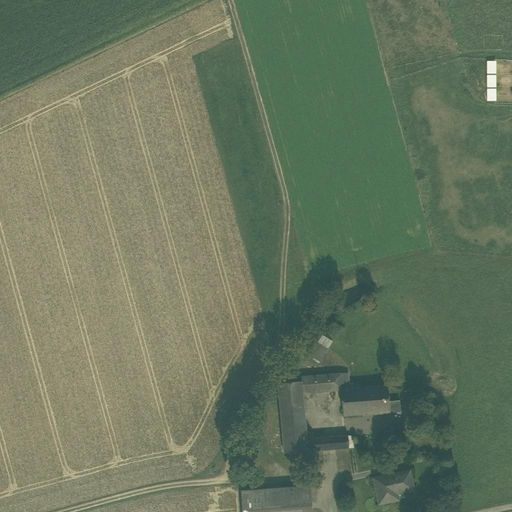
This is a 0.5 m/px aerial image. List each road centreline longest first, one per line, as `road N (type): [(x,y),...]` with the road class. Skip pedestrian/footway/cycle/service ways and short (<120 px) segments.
road 1 (track): [(228,0),(282,187),(283,237),(278,350),(229,442),(233,482)]
road 2 (track): [(326,474),(187,480),(69,511)]
